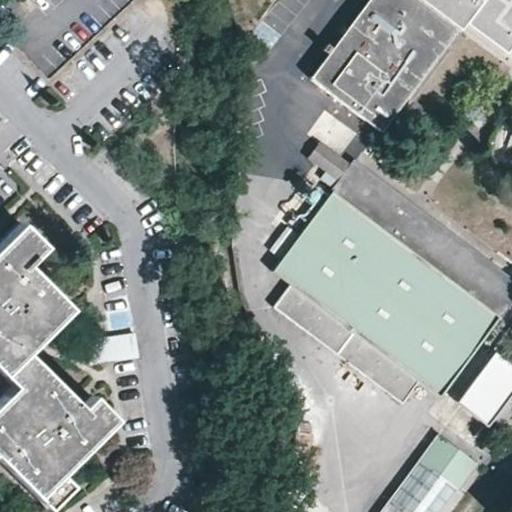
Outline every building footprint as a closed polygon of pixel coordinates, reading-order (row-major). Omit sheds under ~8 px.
[(455,28),(418,0),(369,0),(311,79),(378,130),(455,28)] [(511,0),(427,0),(506,58),(511,49),(511,0)] [(438,396),(511,298),(511,281),(354,162),(351,166),(319,142),(308,158),(339,181),(321,205),(291,246),(271,271),(291,284),(419,381),(438,396)] [(0,374),(10,384),(0,393),(0,461),(44,505),(66,483),(56,472),(112,416),(88,393),(77,405),(23,350),(66,306),(23,263),(41,245),(17,221),(0,238),(0,374)] [(419,381),(291,284),(274,306),(402,402),(419,381)] [(100,336),(103,360),(137,357),(134,332),(100,336)] [(511,366),(493,351),(479,370),(493,382),(470,413),(487,425),(510,394),(505,390),(511,381),(511,366)] [(493,382),(479,370),(455,402),(470,413),(493,382)] [(439,511),(476,465),(438,436),(379,511),(439,511)] [(307,485),(313,447),(292,444),(291,463),(287,480),(303,484),(307,485)] [(303,484),(287,480),(282,496),(298,507),(303,484)] [(282,496),(274,511),(304,511),(298,507),(282,496)]
